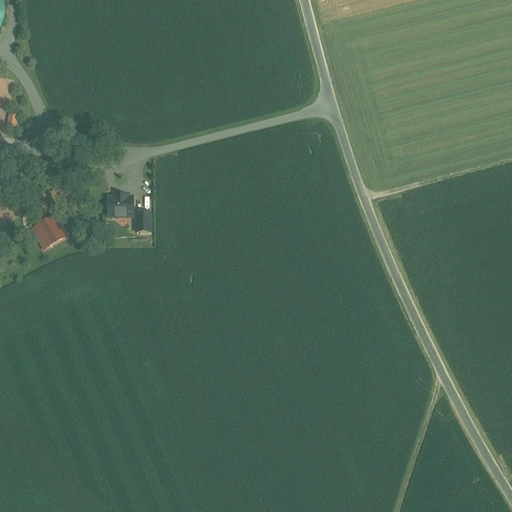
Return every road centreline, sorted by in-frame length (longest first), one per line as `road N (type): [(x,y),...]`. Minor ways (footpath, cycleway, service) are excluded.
road 1 (unclassified): [(306,0),(364,194),(443,371),(511,491)]
road 2 (track): [(443,371),(394,511)]
